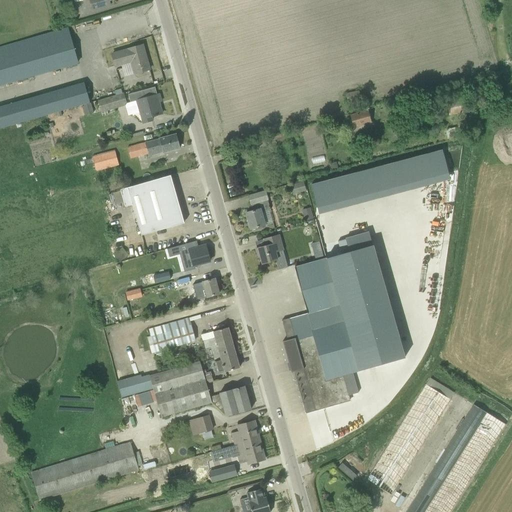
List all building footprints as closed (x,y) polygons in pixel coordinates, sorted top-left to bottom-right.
[(89,0),(92,10),(111,5),(109,1),(112,0),(89,0)] [(128,50),(112,54),(115,66),(131,61),(135,74),(150,70),(143,45),(128,49),(128,50)] [(0,129),(61,111),(55,91),(0,106),(0,129)] [(102,113),(127,105),(123,93),(98,101),(102,113)] [(137,100),(143,123),(152,121),(151,117),(155,116),(156,116),(157,116),(157,115),(162,114),(159,102),(161,101),(159,94),(137,100)] [(467,112),(465,99),(447,103),(449,116),(467,112)] [(82,106),(84,115),(94,113),(91,104),(82,106)] [(368,110),(350,115),(354,128),(371,123),(368,110)] [(163,153),(180,148),(176,134),(146,143),(148,153),(149,155),(163,151),(163,153)] [(130,158),(148,153),(146,143),(128,148),(130,158)] [(115,150),(92,156),(96,171),(119,165),(115,150)] [(440,150),(312,185),(318,207),(446,173),(440,150)] [(183,223),(170,176),(121,190),(126,207),(133,205),(142,235),(183,223)] [(265,191),(248,196),(251,205),(252,204),(253,211),(246,213),(250,230),(265,225),(261,212),(270,210),(265,191)] [(279,235),(264,239),(264,240),(267,239),(269,245),(256,249),(258,257),(260,256),(262,264),(277,259),(275,252),(283,250),(279,235)] [(403,305),(385,242),(295,267),(308,313),(296,316),(298,321),(291,323),(290,318),(282,320),(287,340),(283,341),(289,363),(292,362),(295,369),(291,370),(291,372),(294,372),(306,413),(350,400),(343,375),(405,358),(396,325),(421,317),(416,301),(403,305)] [(318,242),(311,244),(316,261),(323,259),(318,242)] [(193,266),(210,261),(206,248),(202,249),(201,247),(189,250),(180,253),(179,249),(170,251),(173,263),(186,259),(189,267),(193,265),(193,266)] [(200,299),(219,294),(215,279),(196,284),(200,299)] [(142,296),(140,289),(126,292),(128,300),(142,296)] [(194,341),(190,326),(151,337),(155,352),(194,341)] [(231,340),(232,340),(228,327),(213,332),(215,338),(203,341),(205,349),(211,348),(214,360),(221,358),(222,359),(235,355),(231,340)] [(236,355),(235,355),(222,359),(221,358),(214,360),(218,374),(240,368),(236,355)] [(150,376),(162,417),(211,403),(226,416),(251,409),(245,386),(220,393),(220,394),(210,397),(200,362),(150,376)] [(141,375),(117,382),(122,397),(145,391),(141,375)] [(367,480),(391,495),(454,394),(429,379),(367,480)] [(406,511),(450,511),(506,424),(487,413),(473,405),(406,511)] [(209,415),(197,419),(201,433),(213,429),(209,415)] [(248,464),(265,459),(254,421),(238,425),(239,432),(232,434),(239,460),(247,458),(248,464)] [(139,452),(134,453),(130,442),(31,473),(39,500),(139,469),(138,467),(143,465),(139,452)] [(234,465),(210,472),(212,481),(237,475),(234,465)] [(270,511),(266,498),(265,498),(262,488),(247,493),(250,502),(249,502),(252,511),(250,511),(270,511)]
